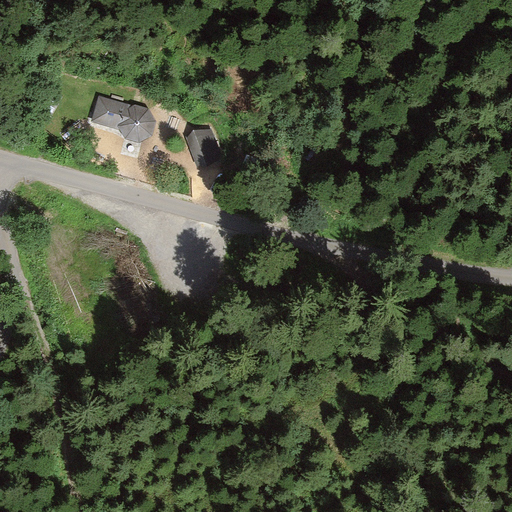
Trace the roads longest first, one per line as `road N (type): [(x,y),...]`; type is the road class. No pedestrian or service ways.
road 1 (residential): [(511,277),(338,250),(0,169)]
road 2 (track): [(7,263),(42,346),(79,511)]
road 3 (track): [(511,383),(338,250)]
